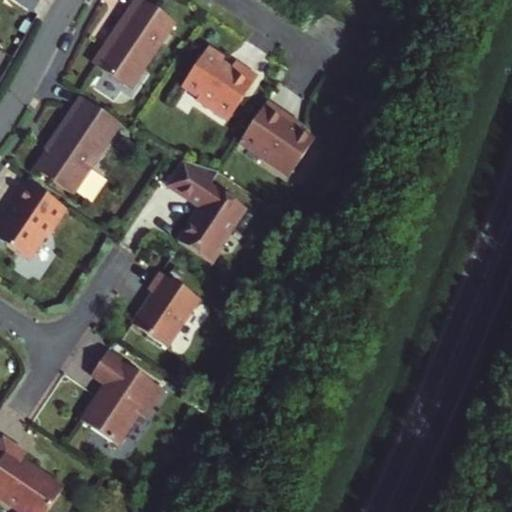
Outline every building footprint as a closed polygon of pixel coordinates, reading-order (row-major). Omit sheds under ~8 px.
[(40,0),(13,0),(33,12),(40,0)] [(130,90),(176,22),(142,0),(135,0),(110,37),(114,40),(96,67),(130,90)] [(258,78),(235,63),(232,67),(223,61),(223,60),(223,59),(223,58),(222,57),(208,48),(182,86),(199,97),(197,100),(228,121),(258,78)] [(120,124),(82,98),(34,169),(72,195),(120,124)] [(291,118),(267,102),(239,144),(289,177),(314,139),(288,122),(291,118)] [(213,171),(186,162),(170,186),(203,208),(180,241),(215,265),(222,254),(219,245),(232,226),(235,228),(248,209),(216,187),(216,188),(205,181),(213,171)] [(67,209),(27,182),(13,201),(13,202),(13,203),(13,205),(14,205),(14,206),(17,207),(9,218),(6,216),(0,217),(0,246),(6,245),(24,257),(30,256),(46,232),(52,231),(67,209)] [(200,300),(161,273),(149,291),(156,296),(149,306),(144,307),(132,324),(168,348),(200,300)] [(165,391),(108,352),(92,376),(108,387),(84,422),(121,448),(143,416),(147,419),(165,391)] [(26,453),(3,438),(0,443),(0,498),(20,511),(47,511),(63,488),(22,460),(26,453)]
